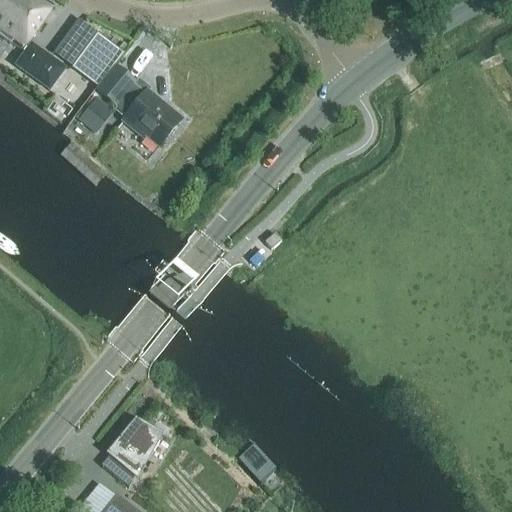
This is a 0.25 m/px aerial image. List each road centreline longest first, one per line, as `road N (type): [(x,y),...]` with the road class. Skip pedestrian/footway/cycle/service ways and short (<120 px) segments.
road 1 (tertiary): [(0,499),(353,83)]
road 2 (residential): [(274,3),(178,17),(91,0)]
road 3 (tertiary): [(353,83),(483,0)]
